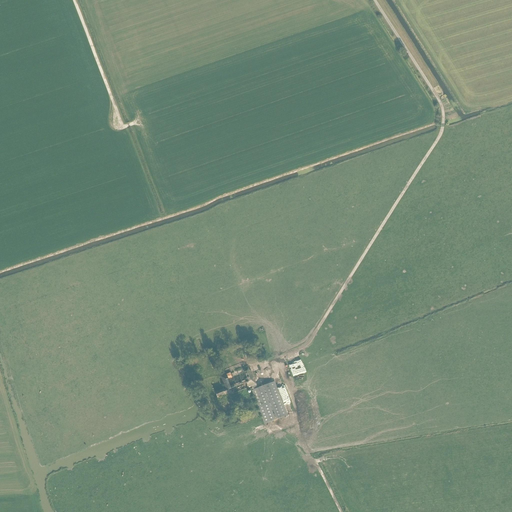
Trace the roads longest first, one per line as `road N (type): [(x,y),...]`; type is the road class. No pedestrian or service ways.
road 1 (unclassified): [(282,356),(311,340),(441,131),(438,99),(374,0)]
road 2 (track): [(74,0),(122,128),(132,125)]
